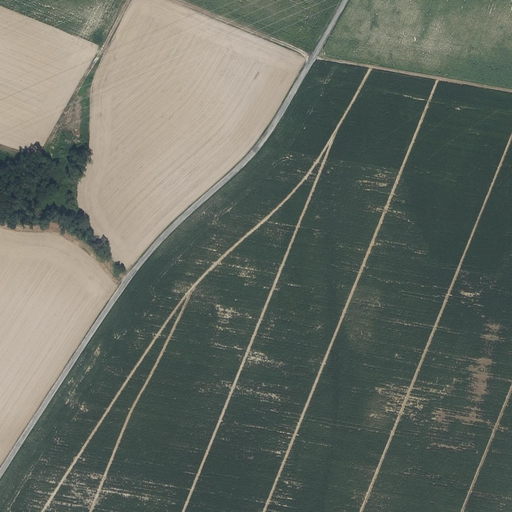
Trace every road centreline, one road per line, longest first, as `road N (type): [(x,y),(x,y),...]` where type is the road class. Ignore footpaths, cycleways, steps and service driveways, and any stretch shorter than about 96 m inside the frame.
road 1 (unclassified): [(346,0),(259,145),(127,279),(0,473)]
road 2 (track): [(313,57),(511,92)]
road 3 (track): [(131,0),(49,137)]
road 4 (track): [(313,57),(172,0)]
